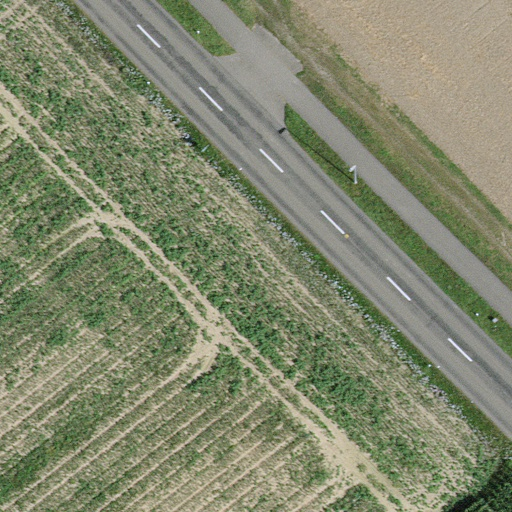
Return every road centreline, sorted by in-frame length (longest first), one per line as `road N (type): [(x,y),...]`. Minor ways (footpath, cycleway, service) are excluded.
road 1 (tertiary): [(130,0),(511,397)]
road 2 (track): [(255,0),(511,255)]
